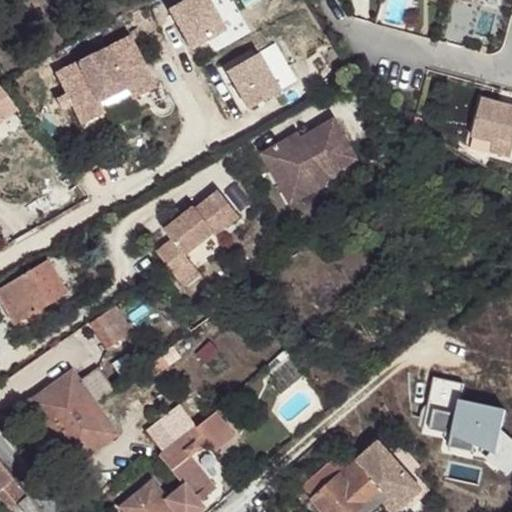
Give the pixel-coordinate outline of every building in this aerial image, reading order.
[(155,83),(130,33),(53,71),(78,121),(104,109),(100,98),(126,84),(132,95),(155,83)] [(511,138),(511,106),(479,97),(468,133),(490,140),(487,151),(507,157),(511,138)] [(418,114),(414,112),(411,121),(420,126),(422,122),(423,119),(420,116),(418,114)] [(265,156),(285,190),(297,183),(308,185),(314,195),(332,184),(329,179),(361,160),(338,120),(305,139),(307,143),(295,150),(290,142),(265,156)] [(302,134),(290,142),(295,150),(307,143),(305,139),(302,134)] [(297,183),(285,190),(295,206),(314,195),(308,185),(297,183)] [(173,243),(157,254),(174,278),(191,265),(185,258),(214,237),(215,239),(239,221),(220,196),(197,214),(195,211),(183,220),(165,233),(173,243)] [(183,220),(195,211),(190,205),(179,214),(183,220)] [(69,292),(48,259),(0,286),(0,298),(15,323),(69,292)] [(191,265),(174,278),(183,290),(200,277),(191,265)] [(91,321),(106,348),(130,332),(114,306),(91,321)] [(181,358),(174,347),(161,355),(147,364),(143,367),(150,377),(181,358)] [(147,364),(161,355),(157,350),(144,358),(147,364)] [(116,432),(93,399),(112,386),(96,364),(77,377),(70,367),(25,399),(73,464),(116,432)] [(511,462),(511,433),(502,424),(507,405),(462,392),(467,375),(437,367),(423,417),(452,425),(475,431),(497,438),(502,442),(491,452),(506,468),(511,462)] [(167,445),(200,419),(184,397),(150,423),(167,445)] [(214,494),(208,489),(224,475),(197,444),(214,429),(223,438),(240,422),(221,400),(200,419),(167,445),(156,454),(182,483),(180,485),(179,493),(191,506),(196,511),(214,494)] [(475,431),(452,425),(449,437),(472,443),(475,431)] [(375,437),(354,456),(358,460),(379,441),(375,437)] [(325,511),(372,511),(384,501),(390,496),(401,509),(422,490),(379,441),(358,460),(354,456),(347,449),(330,464),(322,465),(325,469),(305,487),(316,498),(314,500),(325,511)] [(27,498),(0,464),(0,495),(12,511),(27,498)] [(179,493),(175,489),(158,471),(129,498),(142,511),(184,511),(191,506),(179,493)] [(390,496),(384,501),(393,511),(397,511),(401,509),(390,496)]
